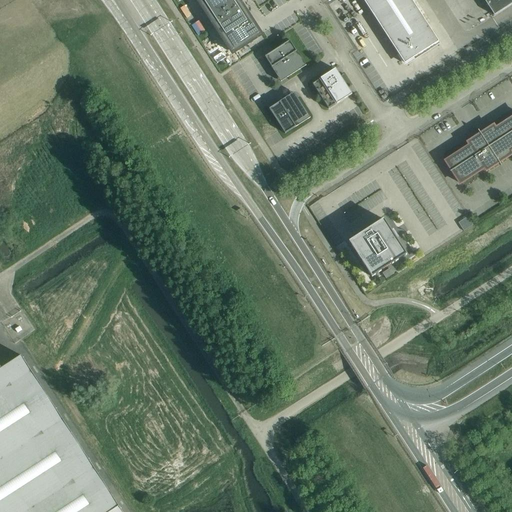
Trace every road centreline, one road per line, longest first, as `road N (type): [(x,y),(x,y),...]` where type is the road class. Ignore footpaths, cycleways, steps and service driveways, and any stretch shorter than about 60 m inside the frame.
road 1 (tertiary): [(169,82),(206,181),(369,439)]
road 2 (tertiary): [(169,82),(387,408)]
road 3 (unclassified): [(307,511),(270,454),(265,434),(272,424),(511,269)]
road 4 (tertiary): [(293,233),(142,0)]
road 5 (tertiary): [(396,395),(293,233)]
road 6 (unclassified): [(511,31),(380,115)]
road 7 (unclassified): [(293,233),(300,199),(394,137)]
road 8 (unclassified): [(394,137),(511,61)]
road 9 (motorway): [(511,349),(448,391),(396,395)]
road 10 (unknown): [(511,175),(466,199),(437,154),(444,138)]
